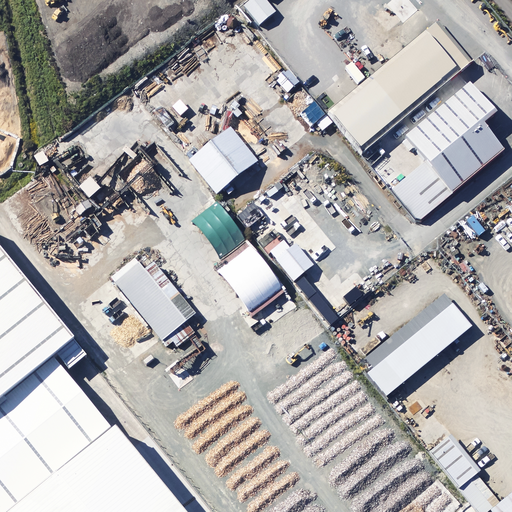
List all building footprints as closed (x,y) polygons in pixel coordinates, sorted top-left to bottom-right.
[(459,77),(427,38),(331,117),(363,156),(459,77)] [(494,121),(471,93),(408,145),(426,167),(454,201),(509,155),(486,127),(494,121)] [(326,117),(316,105),(302,118),(312,130),(326,117)] [(225,205),(239,194),(266,173),(239,139),(198,172),(225,205)] [(50,164),(44,154),(36,159),(42,169),(50,164)] [(418,230),(454,201),(426,167),(390,197),(418,230)] [(103,194),(93,183),(82,192),(92,203),(103,194)] [(225,205),(243,228),(251,222),(264,240),(272,234),(239,194),(225,205)] [(77,214),(82,220),(94,211),(89,204),(77,214)] [(246,243),(218,206),(193,224),(222,261),(246,243)] [(74,337),(0,244),(0,397),(52,354),(74,337)] [(315,269),(297,247),(278,262),(295,284),(315,269)] [(147,274),(136,260),(112,280),(168,348),(174,343),(178,349),(195,335),(187,325),(197,317),(156,267),(147,274)] [(373,290),(363,281),(356,289),(366,298),(373,290)] [(306,282),(298,289),(310,304),(318,297),(306,282)] [(345,294),(337,301),(347,313),(355,306),(345,294)] [(471,333),(445,302),(362,370),(388,401),(471,333)] [(0,397),(0,511),(8,511),(113,428),(52,354),(0,397)] [(184,511),(115,427),(113,428),(8,511),(184,511)] [(479,479),(447,442),(426,459),(470,511),(489,511),(495,507),(475,483),(479,479)] [(511,511),(511,499),(496,511),(511,511)]
